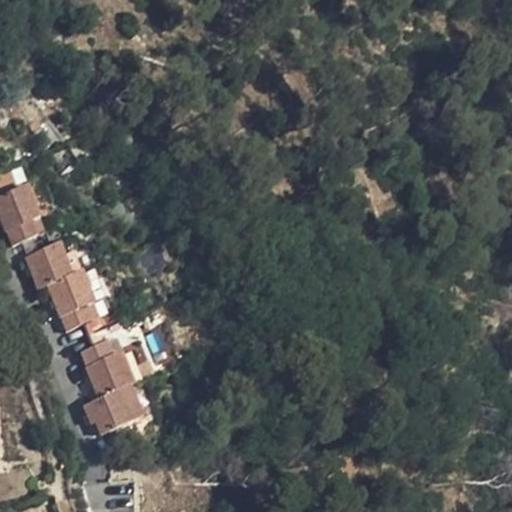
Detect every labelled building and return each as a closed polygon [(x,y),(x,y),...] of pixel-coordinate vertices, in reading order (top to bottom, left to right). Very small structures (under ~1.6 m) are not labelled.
[(41,223),(29,193),(0,202),(0,212),(13,250),(44,239),(38,224),(41,223)] [(51,289),(73,281),(60,248),(27,260),(39,293),(51,289)] [(81,278),(73,281),(51,289),(67,334),(99,323),(94,308),(92,309),(81,278)] [(83,357),(99,402),(126,393),(133,390),(121,360),(114,363),(108,348),(83,357)] [(126,393),(99,402),(86,407),(93,427),(98,426),(103,439),(140,426),(126,393)]
